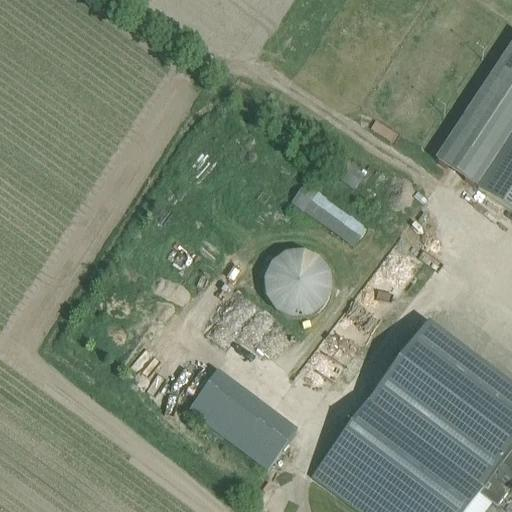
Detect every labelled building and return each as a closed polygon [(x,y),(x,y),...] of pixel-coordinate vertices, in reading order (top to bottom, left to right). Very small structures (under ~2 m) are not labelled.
[(511,42),(434,163),(511,212),(511,42)] [(304,187),(292,206),(357,249),(370,230),(304,187)] [(276,315),(292,322),(309,320),(323,310),(331,293),(329,276),(318,261),(302,254),(285,256),(271,267),(264,283),(266,301),(276,315)] [(447,398),(418,437),(370,401),(311,479),(355,511),(467,511),(479,497),(497,511),(509,493),(511,495),(511,390),(474,362),(447,398)] [(187,415),(266,474),(298,430),(219,371),(187,415)]
